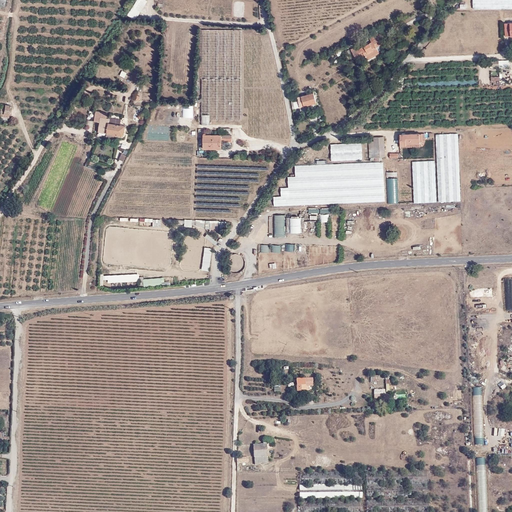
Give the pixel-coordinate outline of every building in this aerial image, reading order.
[(148,1),(146,0),(137,0),(128,14),(136,19),(148,1)] [(211,30),(202,30),(202,125),(210,125),(211,30)] [(218,30),(211,30),(210,125),(218,125),(218,30)] [(227,30),(218,30),(218,125),(226,125),(227,30)] [(227,30),(226,125),(234,125),(235,30),(227,30)] [(242,125),(243,30),(235,30),(234,125),(242,125)] [(371,37),(373,40),(373,41),(375,44),(382,40),(378,33),(371,37)] [(376,47),(375,44),(373,41),(360,48),(359,45),(352,49),(357,59),(365,55),(368,60),(380,53),(379,51),(376,47)] [(301,106),(317,102),(314,93),(298,97),(301,106)] [(293,108),(301,106),(298,97),(291,99),(293,108)] [(2,106),(0,112),(0,114),(3,115),(3,113),(9,114),(11,105),(5,104),(5,107),(2,106)] [(95,110),(94,120),(100,121),(100,116),(106,117),(107,112),(95,110)] [(100,121),(99,131),(107,132),(109,118),(106,117),(100,116),(100,121)] [(120,124),(121,119),(109,118),(107,132),(117,134),(117,136),(121,136),(125,136),(127,127),(124,127),(124,124),(120,124)] [(425,143),(425,136),(425,133),(422,133),(422,140),(420,140),(420,143),(406,143),(406,145),(401,145),(401,147),(421,146),(423,145),(425,143)] [(422,133),(401,133),(401,145),(406,145),(406,143),(420,143),(420,140),(422,140),(422,133)] [(461,200),(458,133),(437,134),(439,201),(461,200)] [(221,140),(231,141),(232,135),(203,134),(203,148),(221,148),(221,140)] [(374,140),(369,141),(370,157),(380,156),(385,156),(385,136),(374,137),(374,140)] [(363,151),(363,143),(332,144),(332,152),(363,151)] [(363,159),(363,151),(332,152),(333,160),(363,159)] [(415,202),(437,201),(435,160),(413,161),(415,202)] [(385,200),(383,161),(296,165),(296,176),(288,176),(289,187),(282,187),(282,195),(275,196),(275,205),(385,200)] [(399,182),(399,191),(411,191),(411,181),(399,182)] [(284,237),(284,215),(273,215),(273,237),(284,237)] [(302,232),(301,227),(304,227),(303,216),(288,217),(290,233),(302,232)] [(111,224),(101,224),(100,247),(99,247),(99,262),(99,269),(109,270),(111,240),(114,240),(115,225),(111,225),(111,224)] [(214,246),(218,242),(206,232),(203,236),(214,246)] [(294,251),(294,244),(286,243),(285,251),(294,251)] [(268,252),(268,244),(259,244),(259,252),(268,252)] [(204,247),(201,270),(209,271),(212,248),(204,247)] [(105,274),(105,282),(137,280),(136,273),(105,274)] [(313,384),(313,377),(296,378),(296,391),(305,391),(306,384),(313,384)] [(373,390),(374,398),(386,398),(385,389),(373,390)] [(263,442),(263,444),(254,444),(255,464),(267,463),(266,441),(263,442)] [(479,511),(486,511),(485,462),(477,462),(479,511)] [(366,497),(428,496),(429,470),(366,471),(366,497)] [(300,498),(362,497),(361,471),(300,472),(300,498)] [(300,511),(362,511),(362,500),(300,501),(300,511)] [(366,511),(428,511),(429,500),(367,500),(366,511)]
